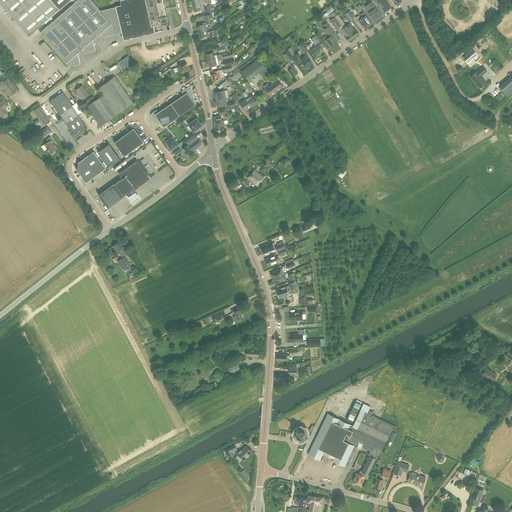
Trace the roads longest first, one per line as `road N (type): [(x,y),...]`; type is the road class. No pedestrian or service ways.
road 1 (residential): [(211,143),(414,0)]
road 2 (secondary): [(269,311),(213,155)]
road 3 (unclassified): [(134,113),(70,159),(70,174),(109,230)]
road 4 (residential): [(415,511),(260,471)]
road 5 (secondary): [(211,143),(181,0)]
road 6 (tertiary): [(0,314),(109,230)]
road 7 (secondary): [(260,471),(270,345)]
